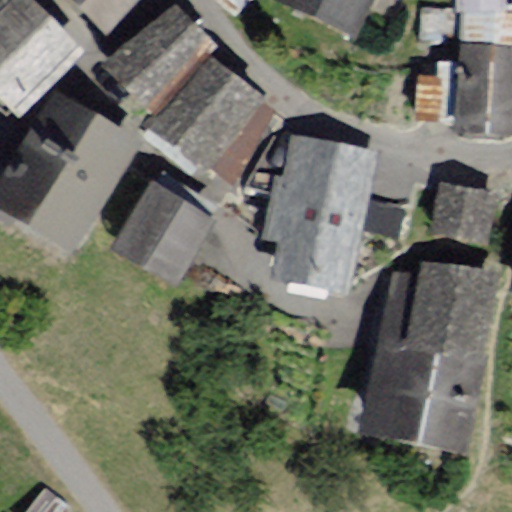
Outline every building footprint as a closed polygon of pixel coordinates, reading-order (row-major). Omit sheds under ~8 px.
[(35,0),(65,37),(110,0),(35,0)] [(357,0),(252,0),(251,4),(334,46),(357,0)] [(479,0),(435,0),(436,18),(412,17),(410,47),(495,52),(495,20),(480,19),(479,0)] [(0,108),(53,62),(0,2),(0,108)] [(192,54),(152,14),(70,70),(116,124),(110,128),(173,183),(241,116),(182,64),(192,54)] [(494,60),(429,57),(425,143),(490,146),(494,60)] [(119,161),(40,99),(0,148),(0,220),(44,255),(119,161)] [(350,164),(259,146),(229,288),(320,307),(350,164)] [(187,225),(134,186),(79,262),(131,300),(187,225)] [(470,253),(481,201),(417,188),(406,240),(470,253)] [(511,240),(491,314),(511,319),(511,240)] [(437,459),(474,310),(368,284),(332,434),(437,459)]
